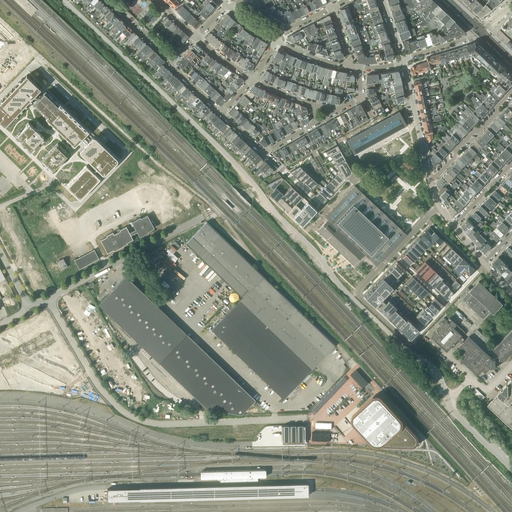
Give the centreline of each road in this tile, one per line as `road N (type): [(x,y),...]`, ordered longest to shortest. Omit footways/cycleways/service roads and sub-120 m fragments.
road 1 (unclassified): [(49,299),(90,372),(130,416),(163,424),(306,419)]
road 2 (residential): [(49,185),(78,205),(126,153),(38,66),(8,89)]
road 3 (unknown): [(117,263),(270,396),(293,401),(315,383)]
road 4 (unclassified): [(49,299),(204,216)]
road 5 (residential): [(343,146),(358,174),(323,210),(280,169)]
road 6 (residential): [(410,344),(355,294),(392,254)]
road 7 (residential): [(430,179),(402,62)]
road 8 (residential): [(430,179),(511,91)]
